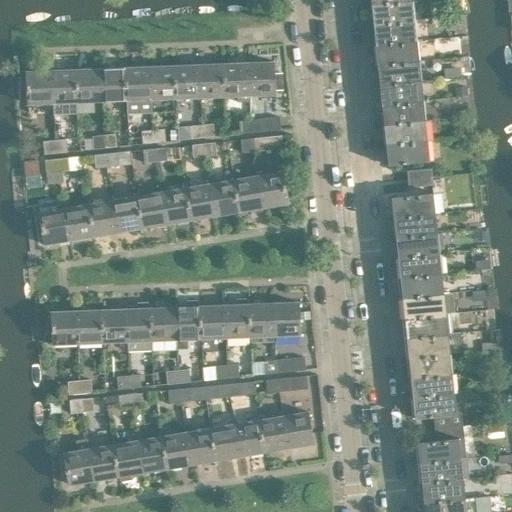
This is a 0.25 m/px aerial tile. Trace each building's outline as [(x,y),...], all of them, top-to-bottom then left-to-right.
[(374,24),(416,20),(413,0),(412,0),(372,4),(374,24)] [(416,20),(374,24),(376,44),(418,40),(416,20)] [(418,40),(376,44),(378,64),(420,60),(418,40)] [(420,60),(378,64),(380,84),(422,80),(420,60)] [(250,96),(275,95),(275,90),(282,90),(282,71),(274,71),(274,63),(249,64),(250,96)] [(200,65),(202,98),(226,97),(224,64),(200,65)] [(250,101),(250,96),(249,64),(224,64),(226,97),(237,96),(237,102),(250,101)] [(175,66),(177,99),(202,98),(200,65),(175,66)] [(152,100),(155,99),(177,99),(175,66),(151,67),(152,100)] [(153,112),(152,100),(151,67),(126,68),(127,101),(128,113),(153,112)] [(103,102),(127,101),(126,68),(101,69),(103,102)] [(78,70),(79,102),(103,102),(101,69),(78,70)] [(77,103),(79,102),(78,70),(52,71),(53,103),(54,114),(78,114),(77,103)] [(53,103),(52,71),(26,72),(28,105),(53,103)] [(380,84),(383,105),(424,101),(422,80),(380,84)] [(466,87),(456,88),(457,96),(467,95),(466,87)] [(424,101),(383,105),(385,124),(426,120),(424,101)] [(251,119),(252,132),(280,129),(279,116),(251,119)] [(252,132),(251,119),(238,121),(240,133),(252,132)] [(426,120),(385,124),(387,145),(428,141),(426,120)] [(203,124),(204,137),(214,136),(213,123),(203,124)] [(190,126),(191,138),(204,137),(203,124),(190,126)] [(154,129),(154,142),(165,141),(164,128),(154,129)] [(154,142),(154,129),(141,131),(142,144),(154,142)] [(170,141),(178,140),(177,129),(169,129),(170,141)] [(104,134),(106,147),(116,146),(115,133),(104,134)] [(106,147),(104,134),(92,136),(93,149),(106,147)] [(253,138),(254,151),(282,148),(281,135),(253,138)] [(55,140),(56,152),(67,151),(66,138),(55,140)] [(254,151),(253,138),(241,139),(242,152),(254,151)] [(56,152),(55,140),(43,141),(44,154),(56,152)] [(430,162),(428,141),(387,145),(389,166),(430,162)] [(205,155),(205,156),(216,155),(215,142),(204,143),(205,155)] [(205,155),(204,143),(192,145),(193,158),(205,156),(205,155)] [(155,148),(156,161),(167,160),(166,147),(155,148)] [(156,161),(155,148),(143,150),(144,163),(156,161)] [(106,153),(106,166),(118,165),(117,152),(106,153)] [(106,166),(106,153),(94,155),(95,167),(106,166)] [(57,158),(58,171),(69,170),(68,157),(57,158)] [(58,171),(57,158),(45,160),(46,173),(58,171)] [(21,161),(23,178),(40,176),(38,159),(21,161)] [(410,187),(433,184),(431,169),(409,171),(410,187)] [(259,176),(264,208),(289,204),(284,172),(259,176)] [(235,180),(240,212),(264,208),(259,176),(235,180)] [(210,184),(216,216),(240,212),(235,180),(210,184)] [(187,188),(192,220),(216,216),(210,184),(187,188)] [(162,193),(168,225),(192,220),(187,188),(162,193)] [(168,225),(162,193),(138,197),(143,229),(168,225)] [(394,219),(435,214),(433,194),(392,199),(394,219)] [(118,233),(143,229),(138,197),(113,201),(118,233)] [(118,233),(113,201),(90,205),(95,237),(118,233)] [(70,241),(94,237),(95,237),(90,205),(64,210),(70,241)] [(70,241),(64,210),(40,214),(45,246),(70,241)] [(437,234),(436,216),(435,214),(394,219),(396,238),(437,234)] [(442,233),(437,234),(396,238),(398,258),(444,253),(442,233)] [(444,253),(398,258),(400,278),(442,273),(446,273),(444,253)] [(489,268),(488,259),(475,261),(476,270),(489,268)] [(444,294),(442,273),(400,278),(403,298),(444,294)] [(446,314),(444,301),(444,294),(403,298),(405,319),(446,314)] [(234,306),(225,306),(226,338),(251,337),(250,305),(250,302),(247,299),(237,300),(234,302),(234,306)] [(185,304),(185,308),(176,308),(177,340),(177,349),(187,348),(187,339),(201,339),(200,303),(198,301),(187,302),(185,304)] [(138,304),(135,306),(135,310),(126,310),(127,342),(127,351),(153,350),(153,341),(152,309),(151,309),(151,306),(148,303),(138,304)] [(200,307),(200,304),(200,303),(201,339),(226,338),(225,306),(200,307)] [(275,304),(276,336),(302,335),(300,303),(275,304)] [(250,305),(251,337),(276,336),(275,304),(250,305)] [(153,341),(177,340),(176,308),(152,309),(153,341)] [(103,343),(127,342),(126,310),(102,311),(103,343)] [(77,312),(78,344),(103,343),(102,311),(77,312)] [(78,344),(77,312),(51,313),(52,345),(78,344)] [(451,314),(446,314),(405,319),(407,339),(448,335),(453,334),(451,314)] [(450,355),(448,335),(407,339),(409,359),(450,355)] [(496,349),(495,342),(482,343),(483,351),(496,349)] [(450,355),(409,359),(411,379),(452,374),(450,355)] [(277,360),(278,372),(305,369),(304,357),(277,360)] [(278,372),(277,360),(264,361),(265,374),(278,372)] [(226,365),(228,378),(239,376),(238,363),(226,365)] [(228,378),(226,365),(215,366),(216,379),(228,378)] [(178,371),(179,383),(190,382),(188,369),(178,370),(178,371)] [(178,371),(178,370),(165,371),(167,384),(179,383),(178,371)] [(128,375),(129,388),(141,387),(139,374),(128,375)] [(454,394),(453,385),(452,374),(411,379),(413,399),(454,394)] [(129,388),(128,375),(116,376),(118,389),(129,388)] [(278,378),(280,391),(307,388),(306,375),(278,378)] [(280,391),(278,378),(265,380),(267,392),(280,391)] [(78,381),(80,393),(92,392),(90,379),(78,380),(78,381)] [(78,381),(78,380),(67,381),(69,394),(80,393),(78,381)] [(229,389),(230,396),(241,395),(239,382),(228,384),(229,389)] [(229,389),(228,384),(216,385),(218,398),(230,396),(229,389)] [(181,399),(181,401),(192,400),(190,387),(180,389),(181,399)] [(181,399),(180,389),(168,390),(169,403),(181,401),(181,399)] [(131,401),(132,407),(143,405),(141,393),(130,394),(131,401)] [(413,399),(415,419),(433,417),(434,430),(462,426),(461,415),(459,393),(454,394),(413,399)] [(132,407),(131,401),(130,394),(105,396),(106,406),(119,405),(120,408),(132,407)] [(81,399),(83,412),(93,411),(92,397),(81,399)] [(83,412),(81,399),(69,400),(70,413),(83,412)] [(284,417),(290,449),(313,445),(308,413),(284,417)] [(259,421),(265,453),(290,449),(284,417),(259,421)] [(235,425),(241,457),(265,453),(259,421),(235,425)] [(212,429),(218,461),(241,457),(235,425),(212,429)] [(461,459),(461,457),(460,449),(459,439),(464,439),(462,426),(434,430),(435,442),(417,444),(419,464),(461,459)] [(187,433),(193,465),(218,461),(212,429),(187,433)] [(163,437),(169,470),(193,465),(187,433),(163,437)] [(169,470),(163,437),(138,442),(144,474),(169,470)] [(114,446),(120,478),(144,474),(138,442),(114,446)] [(90,450),(96,482),(120,478),(114,446),(90,450)] [(70,486),(95,482),(96,482),(90,450),(65,454),(70,486)] [(469,477),(468,469),(467,457),(461,457),(461,459),(419,464),(421,485),(464,480),(463,478),(469,477)] [(466,499),(465,491),(464,480),(421,485),(424,505),(466,499)] [(473,511),(472,499),(466,499),(424,505),(424,511),(473,511)]
